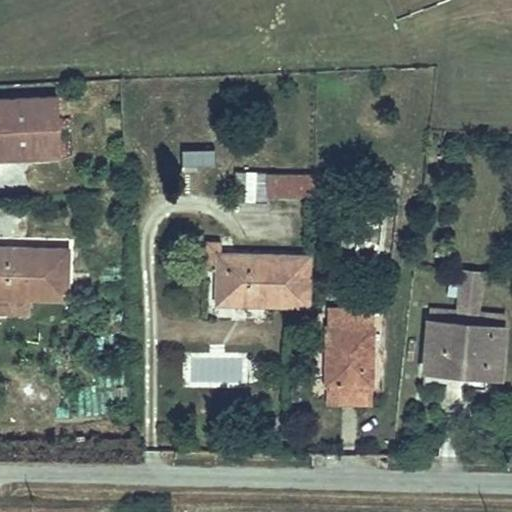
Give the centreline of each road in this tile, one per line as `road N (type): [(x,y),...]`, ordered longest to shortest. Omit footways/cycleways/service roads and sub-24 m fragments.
road 1 (unclassified): [(511,484),(0,474)]
road 2 (unknown): [(148,198),(159,477)]
